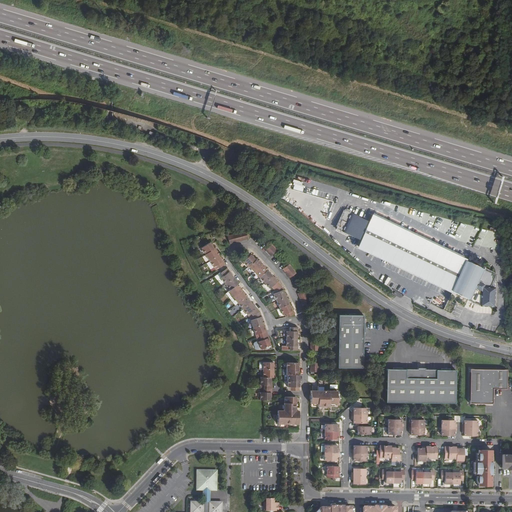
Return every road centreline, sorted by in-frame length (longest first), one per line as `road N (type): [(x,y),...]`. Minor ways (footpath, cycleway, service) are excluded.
road 1 (secondary): [(511,351),(400,312),(246,197),(193,168),(89,139),(0,138)]
road 2 (motorway): [(0,37),(511,192)]
road 3 (motorway): [(511,168),(0,15)]
road 4 (residential): [(118,511),(185,448),(304,447)]
road 5 (residential): [(303,495),(511,498)]
road 6 (residential): [(270,323),(228,259),(246,245),(284,280),(301,318)]
